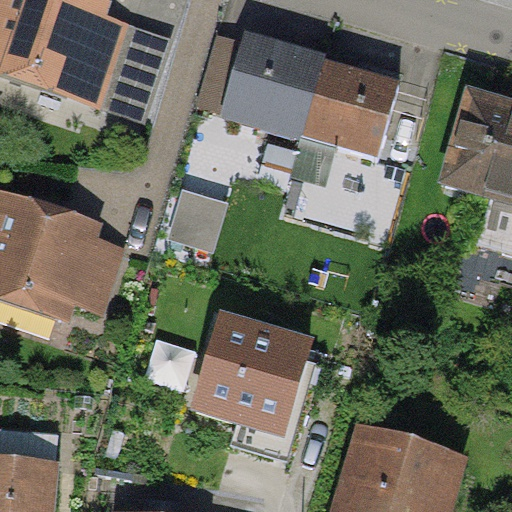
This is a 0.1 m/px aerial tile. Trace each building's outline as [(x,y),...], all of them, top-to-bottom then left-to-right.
[(103,12),(56,0),(0,0),(0,94),(111,123),(133,38),(98,29),(103,12)] [(384,177),(404,102),(229,57),(210,132),(384,177)] [(511,263),(511,119),(467,108),(443,204),(488,215),(478,254),(511,263)] [(175,238),(222,250),(234,200),(188,189),(175,238)] [(96,239),(0,210),(0,312),(69,332),(74,315),(106,324),(123,265),(91,255),(96,239)] [(285,442),(315,343),(222,315),(192,414),(285,442)] [(437,511),(447,477),(351,450),(333,511),(437,511)] [(55,511),(58,474),(0,470),(0,511),(55,511)]
